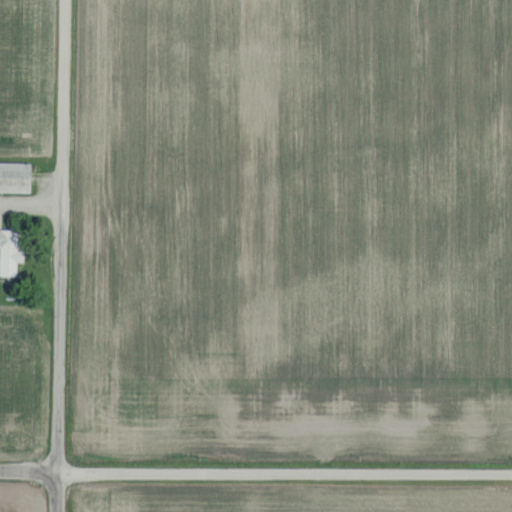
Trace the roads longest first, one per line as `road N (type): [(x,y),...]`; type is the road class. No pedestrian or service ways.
road 1 (residential): [(0,472),(511,474)]
road 2 (residential): [(52,473),(60,0)]
